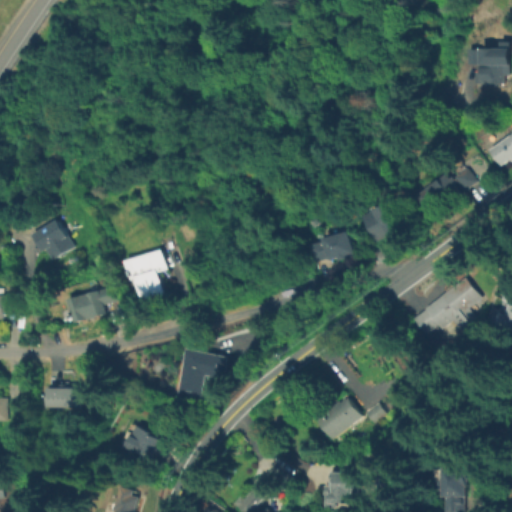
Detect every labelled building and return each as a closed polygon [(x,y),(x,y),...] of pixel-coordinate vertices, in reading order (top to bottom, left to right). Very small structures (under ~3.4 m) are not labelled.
[(511,83),(480,83),(480,71),(485,71),(485,48),(505,48),(505,42),(511,42),(511,83)] [(495,150),(511,138),(511,163),(507,167),(495,150)] [(473,168),(482,183),(469,191),(461,176),(473,168)] [(420,199),(448,177),(461,194),(433,216),(420,199)] [(367,216),(400,199),(413,223),(380,241),(367,216)] [(61,221),(78,247),(54,263),(37,237),(61,221)] [(311,247),(351,230),(360,251),(337,261),(334,255),(317,262),(311,247)] [(165,249),(172,268),(161,272),(169,293),(142,303),(127,263),(165,249)] [(468,277),(487,299),(471,312),(478,320),(464,332),(455,321),(441,333),(438,330),(431,335),(419,320),(468,277)] [(511,337),(495,331),(502,313),(509,316),(511,307),(511,303),(506,301),(511,283),(511,337)] [(74,301),(119,286),(124,301),(105,307),(109,316),(82,325),(74,301)] [(7,325),(0,324),(0,299),(18,299),(18,317),(7,317),(7,325)] [(182,392),(192,348),(233,357),(228,380),(210,376),(205,397),(182,392)] [(52,407),(53,387),(81,389),(80,409),(52,407)] [(0,393),(11,393),(11,420),(0,420),(0,393)] [(353,396),(368,420),(335,440),(320,416),(353,396)] [(389,413),(377,422),(370,413),(383,404),(389,413)] [(144,427),(171,440),(162,460),(134,446),(144,427)] [(275,468),(287,480),(265,503),(274,511),(244,511),(239,507),(275,468)] [(473,495),(473,511),(452,511),(452,495),(446,495),(447,469),(477,469),(477,495),(473,495)] [(332,486),(335,486),(337,472),(371,476),(367,507),(330,503),(332,486)] [(0,484),(10,484),(10,500),(0,500),(0,484)] [(119,511),(128,485),(148,491),(141,511),(119,511)]
